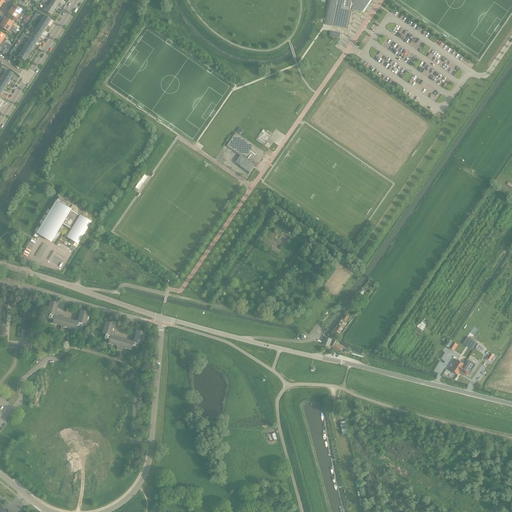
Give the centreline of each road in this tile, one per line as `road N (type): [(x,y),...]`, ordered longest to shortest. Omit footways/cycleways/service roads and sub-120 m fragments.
road 1 (unclassified): [(161,317),(511,403)]
road 2 (unclassified): [(0,425),(19,401),(24,378),(76,347),(129,364),(137,375),(132,438),(151,442)]
road 3 (unclassified): [(161,317),(0,264)]
road 4 (residential): [(142,319),(0,278)]
road 5 (unclassified): [(161,317),(151,442)]
